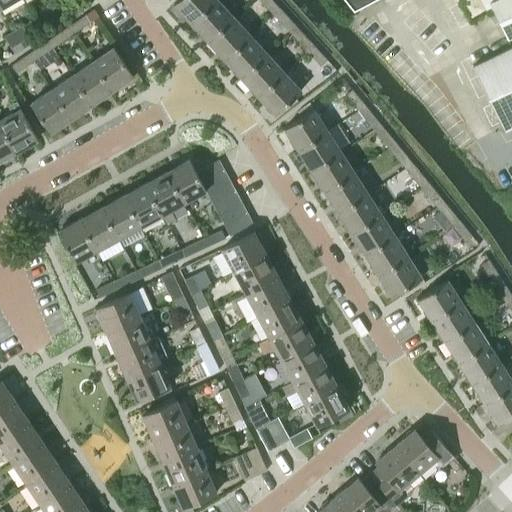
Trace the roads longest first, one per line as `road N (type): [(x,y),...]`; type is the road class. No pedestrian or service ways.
road 1 (residential): [(411,385),(237,116),(191,101),(168,107),(0,202)]
road 2 (residential): [(259,511),(411,385)]
road 3 (residential): [(511,482),(411,385)]
